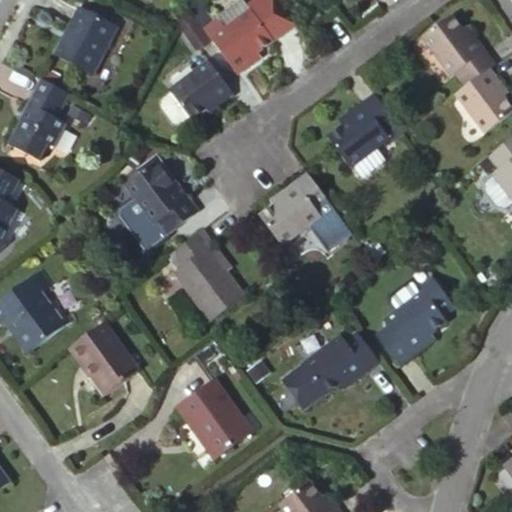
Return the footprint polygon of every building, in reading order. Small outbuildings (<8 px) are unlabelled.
[(235,0),(229,0),(195,27),(226,66),(238,57),(242,62),(252,54),(249,49),(287,19),(271,0),(242,0),(238,3),(235,0)] [(456,64),(466,78),(482,67),(489,61),(463,23),(451,9),(422,29),(450,69),(456,64)] [(124,31),(87,10),(62,56),(98,76),(124,31)] [(469,19),(463,23),(489,61),(496,57),(469,19)] [(226,88),(201,52),(160,83),(163,85),(180,110),(182,113),(198,101),(202,105),(226,88)] [(238,57),(226,66),(230,71),(242,62),(238,57)] [(489,61),(482,67),(491,79),(500,91),(506,87),(489,61)] [(457,85),(449,91),(479,130),(511,107),(500,91),(491,79),(482,67),(466,78),(457,85)] [(61,118),(73,95),(46,80),(33,106),(34,107),(14,144),(45,161),(54,144),(60,146),(71,124),(61,118)] [(163,85),(153,92),(152,99),(164,115),(170,117),(180,110),(163,85)] [(371,95),(367,89),(353,100),(333,114),(338,121),(373,97),(371,95)] [(345,165),(386,133),(382,128),(391,121),(373,97),(338,121),(321,133),(345,165)] [(399,132),(397,129),(391,121),(382,128),(386,133),(390,138),(399,132)] [(511,128),(491,144),(506,166),(499,171),(500,175),(488,185),(497,199),(507,202),(511,198),(511,128)] [(158,157),(126,179),(136,192),(121,203),(120,211),(146,246),(196,210),(174,179),(179,175),(166,157),(161,161),(158,157)] [(28,183),(0,167),(0,255),(11,248),(8,242),(26,212),(14,206),(28,183)] [(201,206),(179,175),(174,179),(196,210),(201,206)] [(317,190),(309,180),(281,201),(257,218),(281,247),(308,227),(328,253),(352,235),(328,204),(317,190)] [(214,238),(228,259),(234,254),(209,218),(198,227),(208,241),(214,238)] [(198,227),(172,246),(181,260),(176,264),(211,311),(247,286),(228,259),(214,238),(208,241),(198,227)] [(45,272),(0,303),(0,321),(3,326),(9,322),(32,352),(78,320),(64,301),(56,306),(46,293),(55,285),(45,272)] [(397,314),(385,323),(389,328),(376,338),(399,368),(433,342),(429,337),(445,325),(443,319),(454,310),(431,280),(419,289),(423,294),(397,314)] [(392,298),(391,306),(397,314),(423,294),(419,289),(414,282),(392,298)] [(138,375),(103,328),(70,351),(82,368),(85,369),(107,397),(138,375)] [(366,347),(357,334),(345,344),(339,338),(302,366),(282,382),(305,413),(325,398),(326,399),(341,387),(376,362),(366,347)] [(376,362),(341,387),(346,392),(381,369),(376,362)] [(215,385),(178,411),(198,438),(202,436),(221,459),(252,436),(215,385)] [(0,469),(0,493),(12,485),(0,469)] [(312,476),(282,500),(291,511),(338,511),(326,493),(312,476)] [(349,511),(333,489),(326,493),(338,511),(349,511)]
